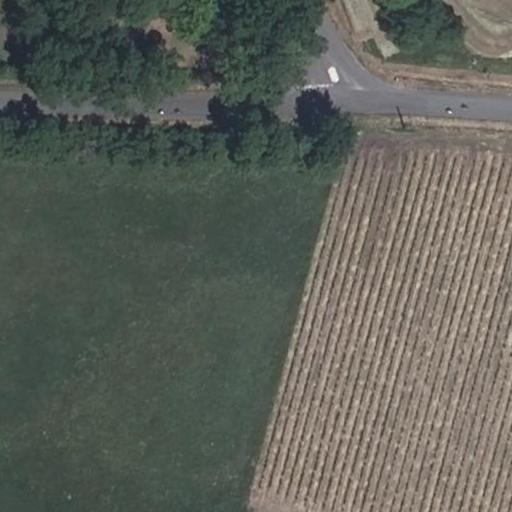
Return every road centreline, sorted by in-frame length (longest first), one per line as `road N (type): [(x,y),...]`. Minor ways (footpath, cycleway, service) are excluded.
road 1 (tertiary): [(0,96),(343,99)]
road 2 (tertiary): [(343,99),(511,109)]
